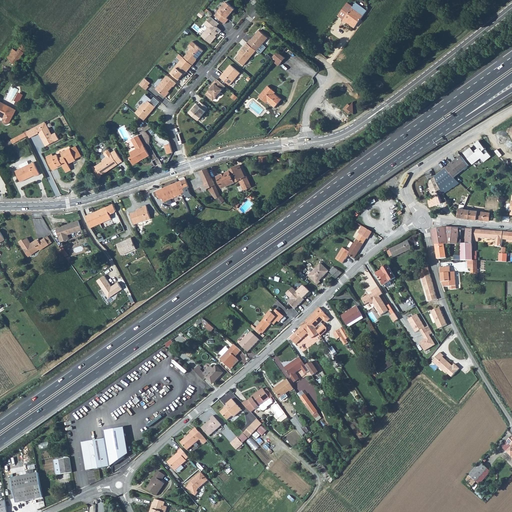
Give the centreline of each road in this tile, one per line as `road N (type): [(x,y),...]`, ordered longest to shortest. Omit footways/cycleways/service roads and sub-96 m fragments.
road 1 (trunk): [(0,442),(453,120)]
road 2 (trunk): [(392,148),(0,427)]
road 3 (unclassified): [(422,219),(370,253),(123,480)]
road 4 (tertiary): [(511,6),(364,122),(308,142)]
road 5 (unclassified): [(422,219),(451,320),(511,422)]
road 6 (residential): [(258,6),(171,110),(182,167)]
road 7 (tertiary): [(182,167),(68,203),(0,206)]
road 8 (unclassified): [(258,6),(329,67),(308,109),(308,142)]
road 9 (unclassified): [(422,219),(403,187),(407,177),(511,110)]
road 10 (trunk): [(511,52),(392,148)]
road 11 (trunk): [(511,64),(392,148)]
road 12 (tertiary): [(308,142),(182,167)]
